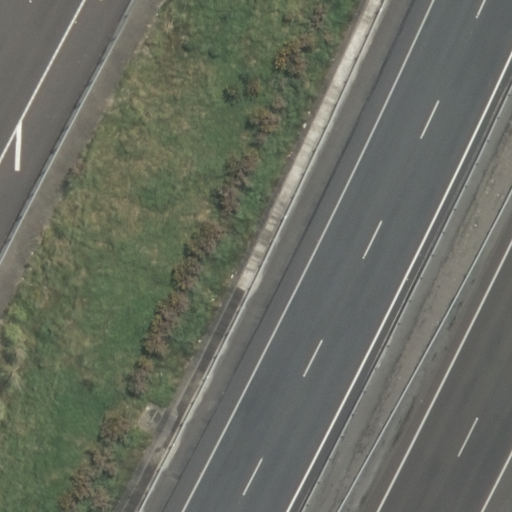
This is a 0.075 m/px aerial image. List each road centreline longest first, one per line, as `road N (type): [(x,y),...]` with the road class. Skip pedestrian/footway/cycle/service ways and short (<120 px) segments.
road 1 (motorway): [(211,511),(462,0)]
road 2 (motorway): [(511,332),(421,511)]
